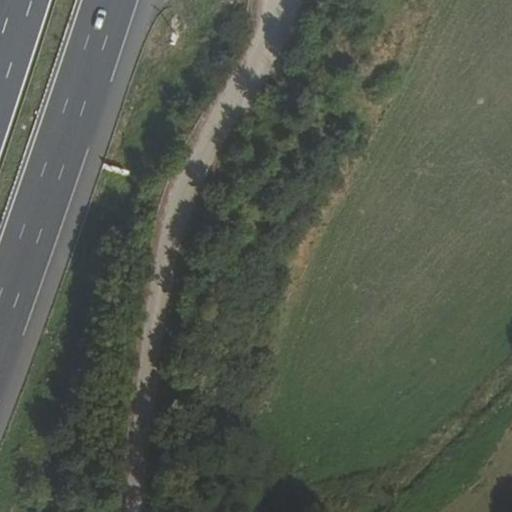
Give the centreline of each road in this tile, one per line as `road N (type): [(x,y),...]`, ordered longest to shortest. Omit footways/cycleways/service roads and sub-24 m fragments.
road 1 (track): [(132,511),(180,218),(281,0)]
road 2 (motorway): [(0,322),(109,0)]
